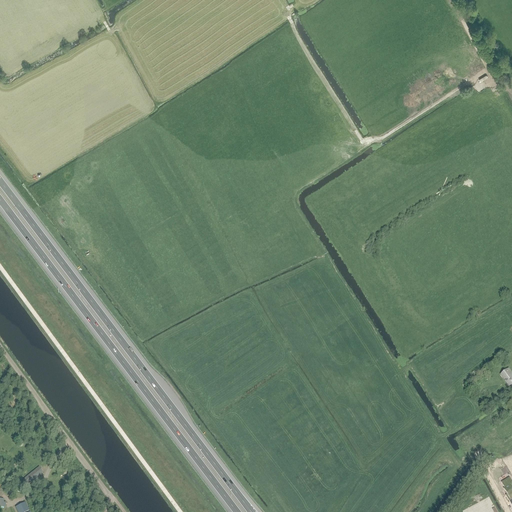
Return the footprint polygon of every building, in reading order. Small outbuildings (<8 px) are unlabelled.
[(509,389),(511,386),(511,374),(508,369),(500,376),(509,389)] [(39,467),(23,479),(27,484),(43,472),(39,467)] [(511,482),(511,480),(502,485),(506,491),(505,491),(508,497),(507,497),(511,506),(511,482)] [(28,487),(21,484),(19,490),(26,493),(28,487)] [(16,508),(17,511),(26,511),(29,511),(25,503),(16,508)]
